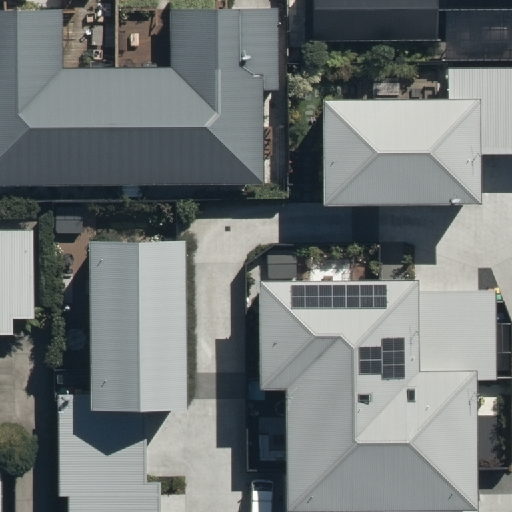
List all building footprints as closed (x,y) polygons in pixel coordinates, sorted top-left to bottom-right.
[(511,0),(308,0),(308,45),(434,45),(434,10),(511,10),(511,0)] [(0,178),(257,177),(257,86),(276,86),(275,7),(162,7),(162,61),(60,62),(60,7),(0,7),(0,178)] [(325,102),(325,203),(478,202),(478,153),(511,152),(511,70),(451,71),(451,102),(325,102)] [(0,331),(9,331),(9,314),(33,313),(32,228),(0,228),(0,331)] [(156,511),(157,491),(143,491),(143,405),(182,405),(182,240),(90,240),(91,397),(61,397),(61,493),(70,493),(69,511),(156,511)] [(412,283),(266,284),(267,385),(291,385),(291,511),(477,511),(476,380),(495,380),(494,290),(413,291),(412,283)]
